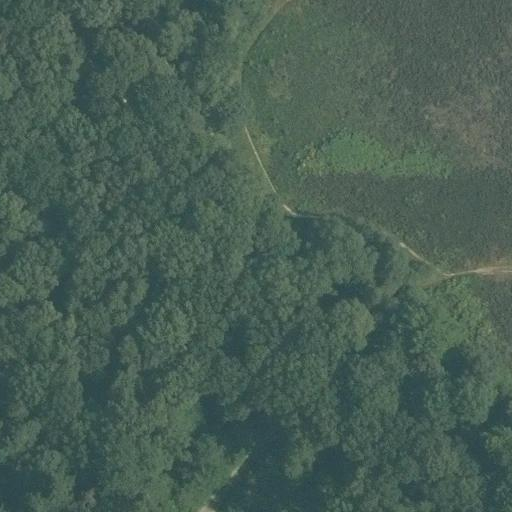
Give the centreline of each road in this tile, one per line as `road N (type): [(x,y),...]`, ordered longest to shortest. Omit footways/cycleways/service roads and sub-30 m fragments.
road 1 (track): [(0,352),(164,505),(233,419),(339,313)]
road 2 (track): [(297,350),(244,301),(0,1)]
road 3 (track): [(339,313),(100,0)]
road 4 (track): [(339,313),(500,511)]
road 5 (unclassified): [(423,511),(339,411),(278,371)]
